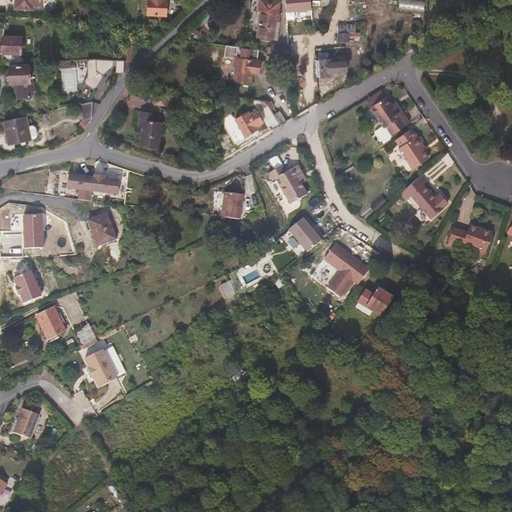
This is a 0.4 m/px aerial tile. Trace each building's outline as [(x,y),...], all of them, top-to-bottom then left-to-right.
[(43,9),(43,0),(16,0),(15,12),(32,13),(32,9),(43,9)] [(167,17),(167,0),(148,0),(147,16),(167,17)] [(277,41),(280,16),(279,16),(280,5),(275,5),(276,3),(261,0),(259,13),(261,14),(257,38),(277,41)] [(339,27),(339,35),(339,43),(350,43),(350,38),(360,38),(360,35),(357,35),(357,28),(339,27)] [(0,64),(18,63),(18,39),(0,38),(0,64)] [(284,55),(285,48),(273,46),(272,49),(270,48),(269,53),(277,54),(284,55)] [(96,61),(96,52),(88,52),(88,61),(95,61),(96,61)] [(269,53),(264,52),(263,60),(276,62),(277,54),(269,53)] [(258,77),(260,64),(243,62),(243,59),(238,58),(238,61),(236,61),(234,70),(236,70),(234,85),(251,87),(253,76),(258,77)] [(338,61),(335,61),(317,62),(318,78),(331,78),(331,73),(348,72),(347,63),(346,63),(346,58),(338,58),(338,61)] [(94,67),(94,66),(103,66),(104,61),(96,61),(95,61),(88,61),(85,85),(83,85),(82,106),(93,106),(100,107),(101,95),(98,94),(99,73),(98,73),(98,68),(94,67)] [(124,75),(125,62),(117,62),(116,74),(124,75)] [(30,92),(30,84),(26,84),(25,67),(5,68),(6,85),(13,85),(13,100),(27,99),(27,92),(30,92)] [(366,103),(370,109),(384,129),(385,128),(391,137),(409,124),(396,104),(391,107),(381,92),(366,103)] [(165,108),(167,97),(157,95),(155,106),(165,108)] [(92,120),(93,106),(82,106),(81,106),(85,121),(80,127),(85,130),(92,120)] [(286,122),(280,111),(274,114),(280,126),(286,122)] [(159,152),(163,124),(153,123),(154,114),(141,112),(138,128),(142,129),(139,149),(159,152)] [(258,131),(257,128),(263,124),(256,112),(250,116),(248,114),(236,121),(246,138),(258,131)] [(37,137),(35,130),(32,128),(28,129),(26,118),(4,122),(9,146),(30,142),(30,141),(35,140),(37,137)] [(425,155),(422,151),(410,133),(394,144),(398,151),(397,152),(411,173),(427,162),(423,156),(425,155)] [(271,161),(274,169),(282,165),(278,158),(271,161)] [(304,200),(298,189),(303,186),(294,170),(283,177),(282,176),(279,171),(278,171),(265,179),(269,186),(272,184),(273,185),(287,210),(304,200)] [(94,194),(119,195),(120,177),(68,175),(67,189),(79,190),(79,201),(94,202),(94,194)] [(447,206),(439,197),(434,201),(423,188),(425,186),(420,179),(400,196),(406,203),(411,199),(431,222),(443,211),(443,210),(447,206)] [(241,223),(244,198),(224,195),(221,220),(241,223)] [(381,196),(370,207),(375,212),(386,202),(381,196)] [(116,242),(107,216),(88,223),(97,249),(116,242)] [(511,252),(511,223),(510,222),(503,235),(509,238),(507,243),(511,246),(511,247),(510,251),(511,252)] [(489,238),(475,233),(466,230),(463,238),(449,233),(445,246),(481,259),(489,238)] [(268,258),(276,251),(271,247),(262,256),(264,258),(267,257),(268,258)] [(367,273),(332,250),(322,264),(338,275),(326,293),(338,301),(350,284),(357,288),(367,273)] [(283,256),(282,264),(293,265),(293,256),(283,256)] [(289,301),(276,283),(266,290),(270,295),(274,291),(285,305),(289,301)] [(233,299),(231,294),(228,286),(217,290),(222,303),(233,299)] [(377,316),(388,297),(373,288),(369,295),(361,290),(354,302),(351,306),(365,316),(368,311),(377,316)] [(65,331),(54,307),(36,316),(46,340),(65,331)] [(95,338),(88,324),(73,331),(80,345),(95,338)] [(117,380),(102,351),(84,360),(88,369),(87,370),(92,381),(94,380),(98,389),(117,380)] [(30,441),(38,416),(20,410),(12,435),(30,441)]
